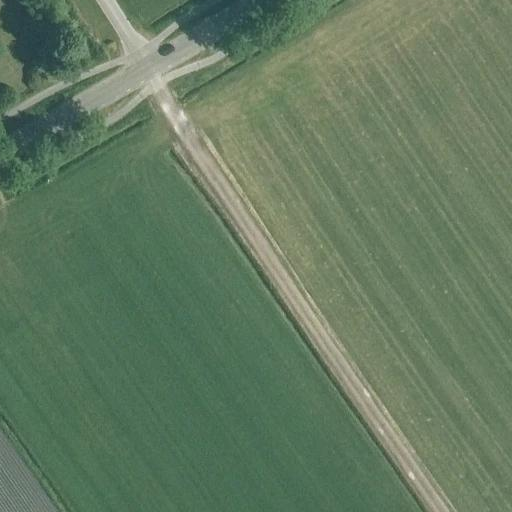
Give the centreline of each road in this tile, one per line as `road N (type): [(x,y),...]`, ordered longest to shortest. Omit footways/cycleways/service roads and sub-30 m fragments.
road 1 (track): [(444,511),(146,70)]
road 2 (tertiary): [(0,154),(266,0)]
